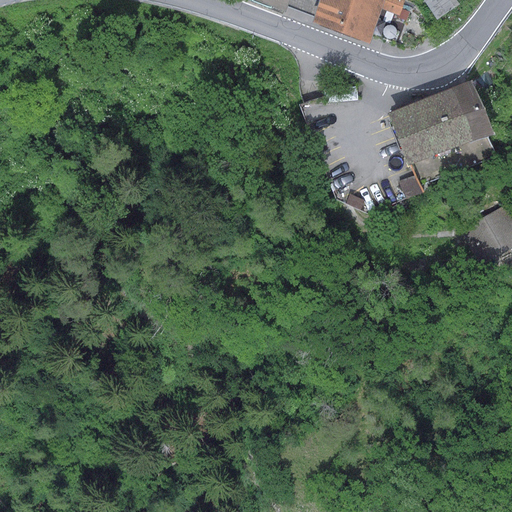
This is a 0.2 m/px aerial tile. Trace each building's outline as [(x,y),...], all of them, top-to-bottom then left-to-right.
[(287,0),(249,0),(283,13),(287,0)] [(381,0),(318,0),(310,23),(365,43),(381,0)] [(455,0),(422,0),(436,19),(459,4),(455,0)] [(488,133),(468,80),(385,113),(405,165),(488,133)] [(356,86),(323,89),(324,103),(357,100),(356,86)] [(511,218),(505,205),(483,217),(502,253),(511,247),(511,218)] [(483,217),(461,229),(481,265),(502,253),(483,217)]
